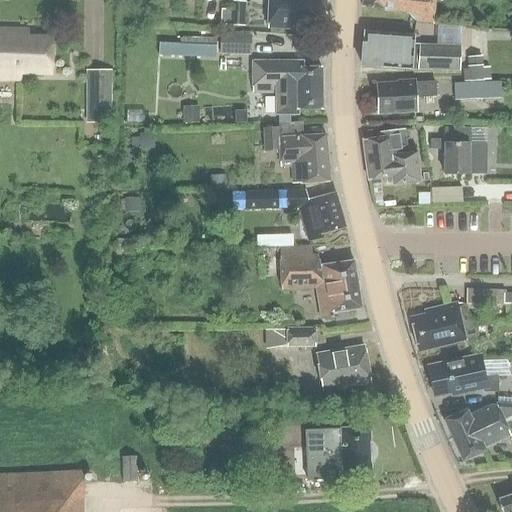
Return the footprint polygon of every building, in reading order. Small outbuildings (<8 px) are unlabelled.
[(319,31),(319,0),(269,0),(268,29),(319,31)] [(432,24),(434,0),(362,0),(362,8),(386,11),(386,12),(407,14),(415,22),(432,24)] [(243,27),(244,3),(232,3),(231,11),(221,11),(220,26),(243,27)] [(0,79),(20,80),(20,74),(52,74),(52,39),(28,39),(28,30),(0,29),(0,79)] [(459,72),(459,48),(412,46),(413,36),(364,33),(363,45),(362,46),(360,67),(411,71),(459,72)] [(221,35),(220,55),(250,56),(251,35),(221,35)] [(468,70),(463,71),(464,83),(482,81),(491,80),(490,68),(481,69),(480,58),(467,59),(468,70)] [(298,111),(322,111),(321,68),(303,68),(303,63),(252,64),(252,92),(277,92),(277,115),(279,115),(298,115),(298,111)] [(113,71),(87,71),(87,124),(113,124),(113,71)] [(415,99),(435,97),(434,83),(414,85),(414,82),(398,83),(398,86),(377,87),(378,114),(416,111),(415,99)] [(454,84),(455,100),(501,99),(501,83),(454,84)] [(183,107),(183,124),(199,124),(199,107),(183,107)] [(294,183),(329,181),(326,135),(302,136),(301,122),(278,124),(278,127),(263,128),(265,150),(279,149),(280,166),(292,165),(294,183)] [(393,186),(420,183),(415,148),(406,149),(403,130),(380,134),(380,139),(363,142),(369,181),(392,178),(393,186)] [(140,134),(141,150),(154,149),(153,133),(140,134)] [(430,140),(430,150),(444,150),(444,175),(469,175),(477,175),(487,175),(487,143),(469,144),(445,144),(445,140),(430,140)] [(226,175),(209,176),(210,191),(226,190),(226,175)] [(381,184),(373,185),(374,197),(375,197),(376,207),(396,206),(395,201),(382,202),(381,184)] [(431,203),(461,202),(461,187),(430,188),(431,203)] [(322,233),(345,227),(336,194),(308,201),(305,191),(233,193),(233,210),(299,208),(308,242),(323,238),(322,233)] [(418,194),(419,205),(429,205),(429,193),(418,194)] [(138,198),(122,198),(123,212),(138,212),(138,198)] [(293,235),(257,237),(257,248),(294,247),(293,235)] [(347,312),(361,310),(353,262),(318,268),(318,255),(280,257),(282,290),(315,288),(320,321),(335,319),(335,322),(349,320),(347,312)] [(131,259),(132,273),(143,272),(143,259),(131,259)] [(425,315),(410,319),(418,352),(466,341),(457,304),(425,312),(425,315)] [(314,349),(314,329),(287,329),(287,330),(287,347),(287,349),(314,349)] [(324,390),(369,381),(363,347),(317,356),(324,390)] [(479,357),(430,369),(433,382),(432,382),(435,397),(451,394),(452,397),(484,390),(484,392),(499,392),(499,376),(485,377),(482,363),(480,364),(479,357)] [(467,411),(443,421),(462,463),(485,452),(484,448),(510,436),(501,417),(511,417),(511,404),(498,404),(498,407),(491,406),(469,416),(467,411)] [(371,478),(371,464),(377,457),(376,449),(370,443),(370,428),(306,430),(307,479),(328,479),(328,469),(342,469),(343,478),(371,478)] [(137,457),(122,458),(123,483),(138,483),(137,457)] [(246,479),(254,479),(253,467),(245,467),(246,479)] [(82,511),(82,474),(0,475),(0,511),(82,511)] [(511,511),(511,493),(496,499),(499,511),(511,511)]
